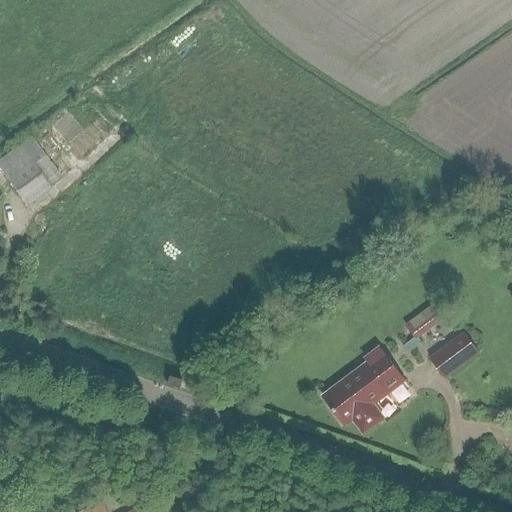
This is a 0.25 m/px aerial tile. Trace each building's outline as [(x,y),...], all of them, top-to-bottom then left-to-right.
[(51,189),(50,187),(60,179),(31,137),(0,158),(0,171),(25,207),(51,189)] [(435,305),(406,326),(416,340),(445,319),(435,305)] [(479,354),(464,334),(430,359),(445,379),(479,354)] [(322,397),(345,427),(353,420),(363,434),(383,419),(373,406),(391,392),(389,389),(395,385),(397,387),(405,381),(380,348),(365,359),(368,363),(322,397)] [(167,386),(181,391),(184,382),(170,377),(167,386)]
